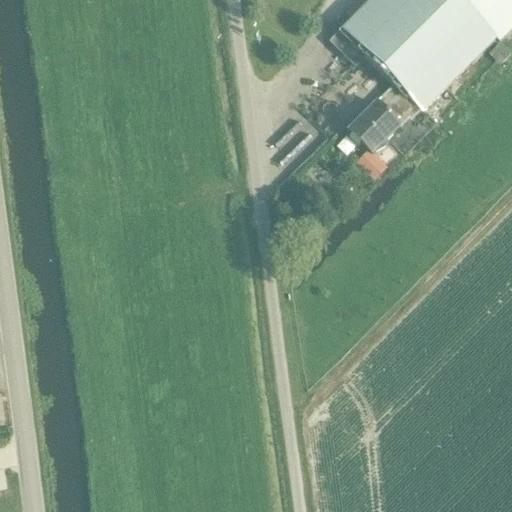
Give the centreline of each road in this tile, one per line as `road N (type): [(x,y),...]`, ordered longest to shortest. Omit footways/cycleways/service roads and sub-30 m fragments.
road 1 (unclassified): [(299,511),(233,0)]
road 2 (tertiary): [(0,269),(31,511)]
